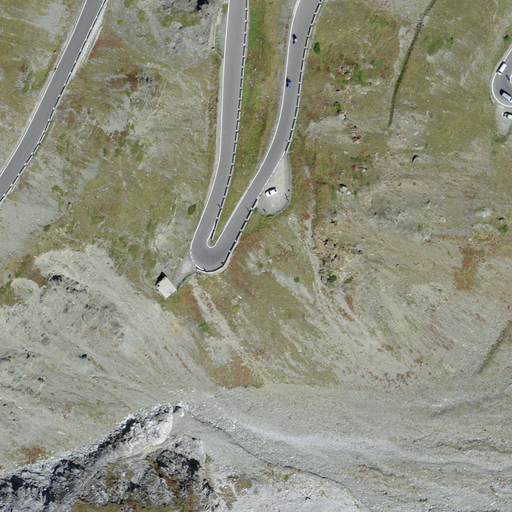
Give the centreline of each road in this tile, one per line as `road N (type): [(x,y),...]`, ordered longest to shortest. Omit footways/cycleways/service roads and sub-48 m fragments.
road 1 (secondary): [(310,0),(281,139),(208,258),(198,248),(223,169),(237,0)]
road 2 (secondary): [(95,0),(0,188)]
